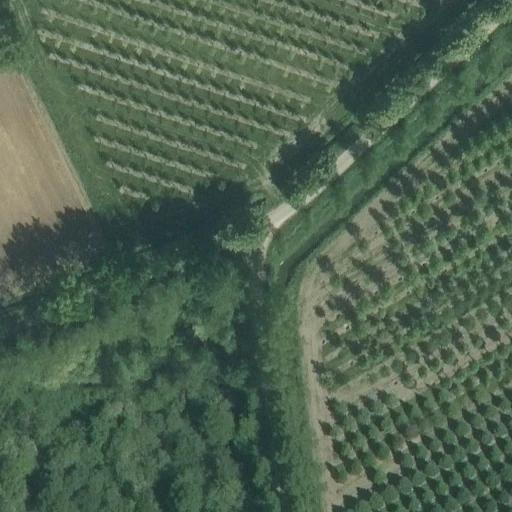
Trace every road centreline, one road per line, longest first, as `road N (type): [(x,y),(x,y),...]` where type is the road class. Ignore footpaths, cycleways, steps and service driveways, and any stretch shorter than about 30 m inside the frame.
road 1 (unclassified): [(0,333),(279,217),(511,4)]
road 2 (track): [(249,232),(282,511)]
